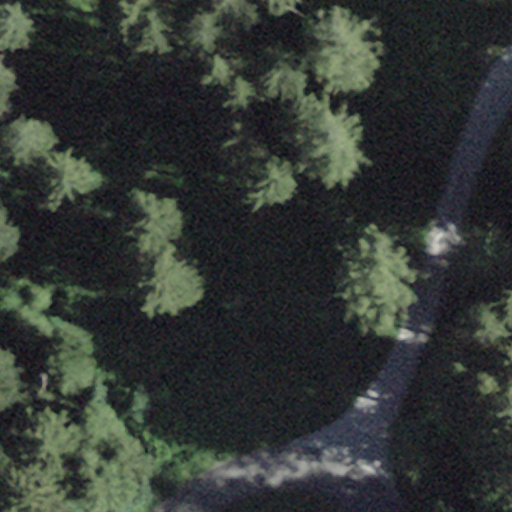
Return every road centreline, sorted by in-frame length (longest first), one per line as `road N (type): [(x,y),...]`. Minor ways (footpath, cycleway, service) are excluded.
road 1 (track): [(511,61),(476,121),(361,486)]
road 2 (track): [(384,511),(361,486),(325,465),(289,461),(247,464),(207,480),(164,511)]
